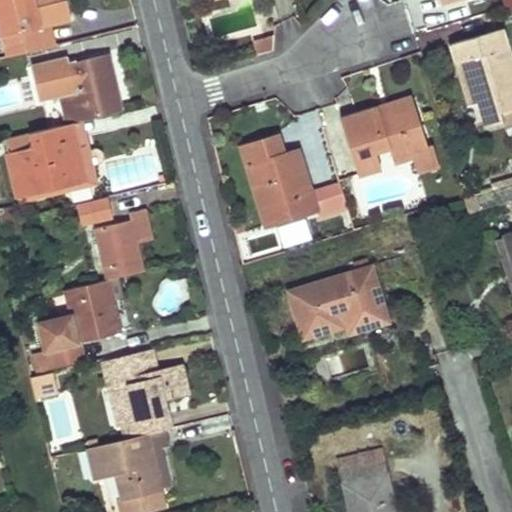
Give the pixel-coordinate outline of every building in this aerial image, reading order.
[(0,0),(0,23),(3,37),(69,22),(66,12),(64,1),(38,7),(36,0),(0,0)] [(511,109),(511,56),(504,29),(451,45),(454,53),(457,63),(467,60),(484,118),(487,128),(509,121),(506,112),(511,109)] [(274,37),(257,43),(259,51),(271,48),(274,37)] [(41,100),(61,95),(69,124),(73,123),(83,121),(122,112),(113,77),(107,53),(34,72),(41,100)] [(467,60),(457,63),(474,121),(484,118),(467,60)] [(412,96),(378,107),(381,117),(415,107),(412,96)] [(360,113),(340,119),(358,174),(381,167),(376,151),(389,147),(394,162),(413,156),(411,151),(428,146),(415,107),(381,117),(378,107),(360,113)] [(73,123),(77,138),(87,135),(83,121),(73,123)] [(69,124),(7,139),(9,151),(8,152),(19,197),(88,182),(77,138),(73,123),(69,124)] [(263,139),(241,145),(267,225),(316,210),(298,149),(283,152),(277,134),(263,139)] [(87,135),(77,138),(88,182),(98,178),(90,148),(87,135)] [(511,182),(511,177),(493,183),(495,188),(511,182)] [(82,229),(115,222),(109,197),(76,205),(82,229)] [(132,220),(96,228),(106,278),(111,277),(119,276),(145,269),(138,243),(153,239),(150,226),(146,209),(131,212),(132,220)] [(283,227),(288,244),(312,238),(307,220),(283,227)] [(511,258),(505,236),(494,239),(511,292),(511,258)] [(370,257),(356,261),(358,270),(371,266),(373,266),(370,257)] [(358,270),(288,291),(302,337),(341,326),(338,314),(344,312),(345,315),(383,304),(371,266),(358,270)] [(115,297),(123,295),(119,276),(111,277),(115,297)] [(106,278),(65,288),(72,314),(48,319),(44,327),(49,349),(52,349),(80,342),(123,332),(118,310),(115,297),(111,277),(106,278)] [(388,321),(383,304),(345,315),(344,312),(338,314),(341,326),(347,324),(350,332),(388,321)] [(56,366),(84,359),(80,342),(52,349),(56,366)] [(103,359),(109,383),(121,380),(162,370),(156,346),(103,359)] [(49,349),(34,353),(39,370),(56,366),(52,349),(49,349)] [(163,430),(172,428),(166,400),(190,393),(187,380),(183,364),(162,370),(121,380),(131,422),(123,424),(127,439),(147,435),(163,430)] [(54,392),(50,373),(30,377),(35,397),(54,392)] [(131,422),(121,380),(109,383),(119,426),(123,424),(131,422)] [(163,430),(147,435),(150,448),(162,446),(167,445),(163,430)] [(127,439),(88,449),(96,476),(117,471),(127,511),(138,511),(164,506),(159,488),(150,448),(147,435),(127,439)] [(162,446),(150,448),(159,488),(170,486),(165,464),(162,446)] [(393,511),(381,459),(341,468),(351,511),(393,511)]
